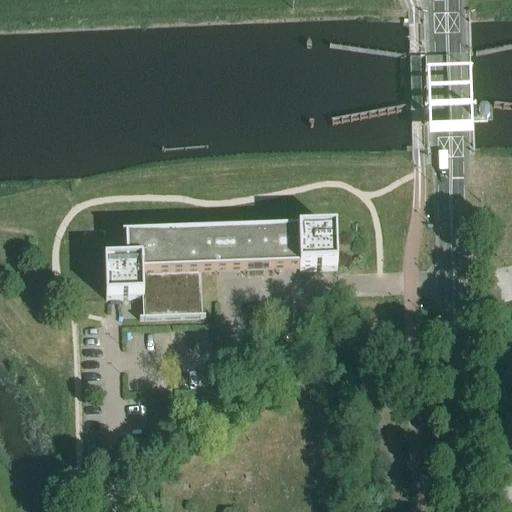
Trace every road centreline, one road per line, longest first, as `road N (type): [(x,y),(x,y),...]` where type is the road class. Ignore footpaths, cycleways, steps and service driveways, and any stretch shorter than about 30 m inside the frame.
road 1 (secondary): [(451,166),(460,511)]
road 2 (unclassified): [(116,511),(111,330)]
road 3 (secondary): [(451,166),(444,0)]
